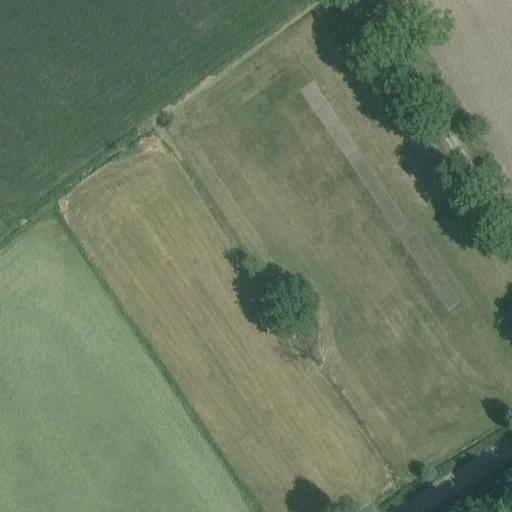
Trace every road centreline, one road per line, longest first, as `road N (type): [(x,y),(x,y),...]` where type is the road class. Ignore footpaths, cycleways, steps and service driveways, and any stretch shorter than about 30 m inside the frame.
road 1 (unclassified): [(511,232),(387,42)]
road 2 (unclassified): [(408,511),(511,449)]
